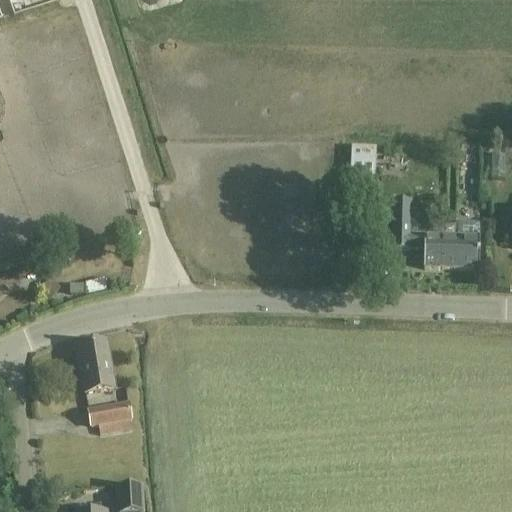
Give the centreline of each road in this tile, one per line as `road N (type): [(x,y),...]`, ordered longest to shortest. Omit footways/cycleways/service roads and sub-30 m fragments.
road 1 (tertiary): [(11,344),(108,312),(214,301),(511,313)]
road 2 (unknown): [(188,304),(82,0)]
road 3 (residential): [(28,511),(11,344)]
